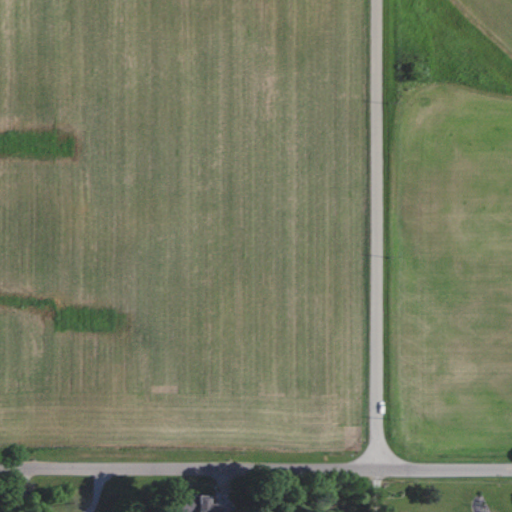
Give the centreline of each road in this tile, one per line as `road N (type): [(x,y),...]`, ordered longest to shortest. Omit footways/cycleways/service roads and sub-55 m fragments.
road 1 (residential): [(0,469),(511,469)]
road 2 (residential): [(377,470),(377,0)]
